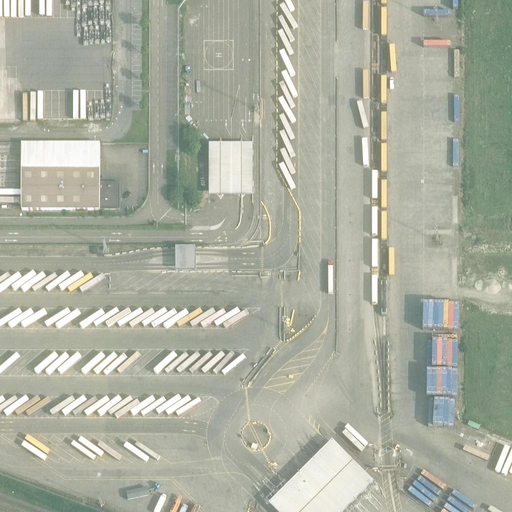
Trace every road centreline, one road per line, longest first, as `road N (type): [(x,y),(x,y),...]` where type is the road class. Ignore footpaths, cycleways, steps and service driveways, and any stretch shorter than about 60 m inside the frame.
road 1 (unknown): [(416,0),(417,444)]
road 2 (unclassified): [(0,238),(218,240),(236,219),(231,195),(211,215),(169,214),(155,204)]
road 3 (unclassified): [(0,136),(118,130),(126,114),(127,0)]
road 4 (unclassified): [(155,204),(158,0)]
road 5 (unclassified): [(0,222),(134,223),(155,204)]
road 6 (unknown): [(304,380),(417,444)]
